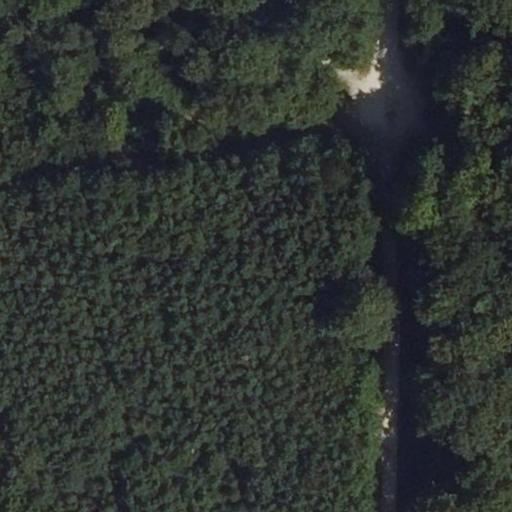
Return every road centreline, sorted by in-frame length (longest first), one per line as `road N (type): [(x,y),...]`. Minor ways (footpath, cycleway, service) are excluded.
road 1 (track): [(385,109),(382,511)]
road 2 (track): [(385,109),(0,172)]
road 3 (track): [(385,109),(236,0)]
road 4 (track): [(474,0),(385,109)]
road 5 (track): [(511,91),(385,109)]
